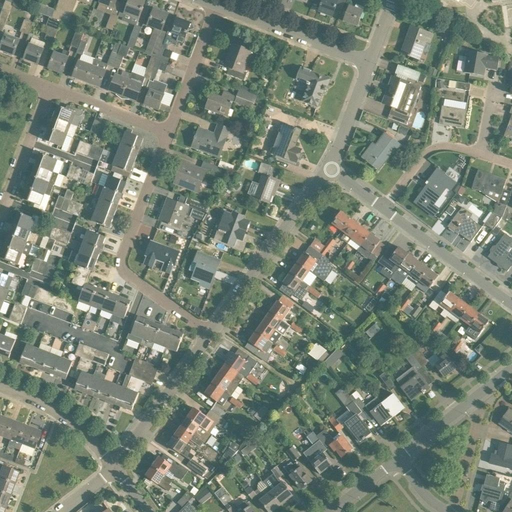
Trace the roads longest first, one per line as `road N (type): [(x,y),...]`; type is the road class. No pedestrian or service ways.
road 1 (residential): [(206,334),(129,276),(121,261),(167,131)]
road 2 (residential): [(206,334),(327,168)]
road 3 (residential): [(367,62),(215,3)]
road 4 (residential): [(511,304),(383,206)]
road 5 (residential): [(114,466),(206,334)]
road 6 (residential): [(114,466),(80,428),(0,384)]
road 7 (residential): [(167,131),(215,3)]
road 8 (residential): [(0,214),(47,87)]
road 9 (residential): [(167,131),(47,87)]
road 10 (residential): [(383,206),(434,148),(480,153)]
road 11 (residential): [(453,511),(477,392)]
